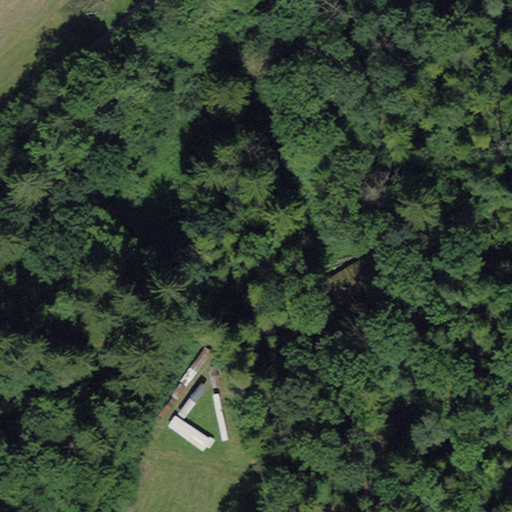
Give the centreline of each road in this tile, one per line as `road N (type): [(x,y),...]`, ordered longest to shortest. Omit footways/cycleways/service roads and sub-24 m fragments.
road 1 (track): [(147,0),(0,117)]
road 2 (track): [(390,511),(373,329)]
